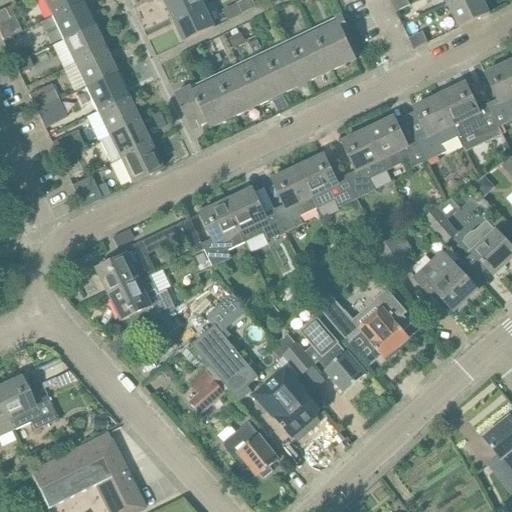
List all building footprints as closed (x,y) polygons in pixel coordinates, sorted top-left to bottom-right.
[(82,3),(80,0),(42,0),(51,17),(82,3)] [(163,0),(172,18),(203,3),(201,0),(163,0)] [(247,0),(237,5),(242,15),(256,8),(252,0),(247,0)] [(410,5),(407,0),(395,0),(391,2),(396,12),(410,5)] [(490,14),(483,0),(457,0),(448,5),(459,29),(490,14)] [(82,3),(51,17),(40,22),(52,46),(93,27),(82,3)] [(184,43),(215,28),(203,3),(172,18),(184,43)] [(0,23),(10,19),(5,9),(0,11),(0,23)] [(344,21),(194,92),(192,88),(175,96),(192,132),(208,125),(210,129),(357,60),(348,42),(353,39),(344,21)] [(63,70),(74,65),(105,50),(93,27),(52,46),(63,70)] [(228,36),(233,46),(246,40),(241,30),(228,36)] [(423,33),(409,40),(414,51),(428,44),(423,33)] [(9,55),(14,64),(28,58),(23,48),(9,55)] [(116,74),(105,50),(74,65),(85,89),(116,74)] [(33,68),(28,58),(14,64),(19,74),(33,68)] [(487,105),(499,128),(511,121),(511,64),(511,63),(486,75),(498,100),(487,105)] [(127,98),(116,74),(85,89),(97,113),(127,98)] [(466,84),(439,97),(459,137),(476,129),(480,137),(499,128),(487,105),(478,109),(466,84)] [(51,85),(29,96),(36,112),(59,101),(51,85)] [(459,137),(439,97),(414,109),(426,134),(416,139),(427,162),(445,153),(442,146),(459,137)] [(127,98),(97,113),(108,137),(139,122),(127,98)] [(67,118),(59,101),(36,112),(44,129),(67,118)] [(394,118),(368,131),(388,171),(405,163),(409,171),(427,162),(416,139),(406,143),(394,118)] [(150,146),(139,122),(108,137),(99,141),(110,165),(119,160),(150,146)] [(59,160),(73,153),(84,148),(77,131),(51,143),(59,160)] [(388,171),(368,131),(343,143),(356,172),(346,177),(357,200),(375,191),(370,180),(388,171)] [(150,146),(119,160),(131,185),(162,170),(150,146)] [(78,163),(73,153),(59,160),(64,170),(78,163)] [(324,156),(298,168),(318,209),(335,201),(339,208),(357,200),(346,177),(336,182),(324,156)] [(511,160),(503,168),(511,177),(511,160)] [(284,206),(275,210),(286,234),(304,225),(300,217),(318,209),(298,168),(272,181),(284,206)] [(267,242),(286,234),(275,210),(264,215),(253,190),(227,202),(246,243),(264,235),(267,242)] [(91,191),(77,198),(82,208),(96,201),(91,191)] [(202,245),(205,251),(213,268),(232,259),(229,251),(246,243),(227,202),(201,214),(213,240),(202,245)] [(435,212),(424,222),(423,223),(444,245),(456,234),(435,212)] [(193,256),(205,251),(202,245),(190,220),(178,225),(187,243),(193,256)] [(463,244),(464,245),(480,261),(494,276),(511,259),(511,248),(489,224),(478,235),(476,232),(471,234),(465,239),(463,244)] [(131,231),(114,239),(118,248),(135,240),(131,231)] [(392,241),(379,250),(399,280),(412,271),(392,241)] [(97,270),(109,295),(150,276),(141,258),(148,255),(141,243),(120,253),(122,258),(97,270)] [(432,264),(415,279),(429,294),(433,290),(454,313),(477,291),(464,277),(447,258),(436,268),(432,264)] [(176,310),(176,309),(167,290),(159,294),(150,276),(109,295),(122,321),(147,309),(162,341),(177,329),(167,317),(176,310)] [(362,332),(370,342),(369,343),(384,360),(409,338),(403,331),(411,325),(403,316),(407,313),(387,290),(374,301),(375,302),(354,320),(335,299),(321,311),(349,343),(362,332)] [(233,296),(207,318),(214,327),(221,335),(223,334),(249,313),(242,305),(242,306),(233,296)] [(260,309),(252,316),(257,322),(265,315),(260,309)] [(345,354),(338,345),(339,344),(316,318),(300,332),(330,367),(325,371),(332,379),(345,394),(366,375),(353,360),(346,353),(345,354)] [(205,334),(192,345),(210,368),(219,378),(229,390),(240,403),(254,392),(264,383),(259,378),(223,334),(221,335),(214,327),(205,334)] [(297,347),(285,357),(301,376),(313,366),(297,347)] [(168,367),(161,374),(167,381),(175,375),(168,367)] [(191,385),(199,395),(214,382),(206,372),(191,385)] [(68,373),(55,379),(61,391),(74,385),(68,373)] [(307,427),(318,417),(303,400),(308,396),(291,376),(279,387),(286,397),(269,411),(280,424),(293,439),(297,444),(311,432),(307,427)] [(0,387),(0,403),(13,431),(30,423),(34,431),(58,420),(47,397),(32,404),(20,378),(0,387)] [(214,382),(199,395),(190,403),(200,415),(225,394),(214,382)] [(0,437),(13,431),(0,403),(0,437)] [(106,417),(97,416),(96,429),(105,429),(106,417)] [(490,465),(502,481),(511,493),(511,419),(510,418),(484,439),(499,458),(490,465)] [(238,433),(226,441),(225,444),(224,447),(226,449),(244,472),(249,468),(257,478),(260,475),(263,479),(273,472),(270,468),(279,461),(249,424),(238,433)] [(29,473),(47,509),(48,510),(95,487),(125,470),(107,434),(29,473)] [(140,511),(145,510),(125,470),(95,487),(107,511),(140,511)]
